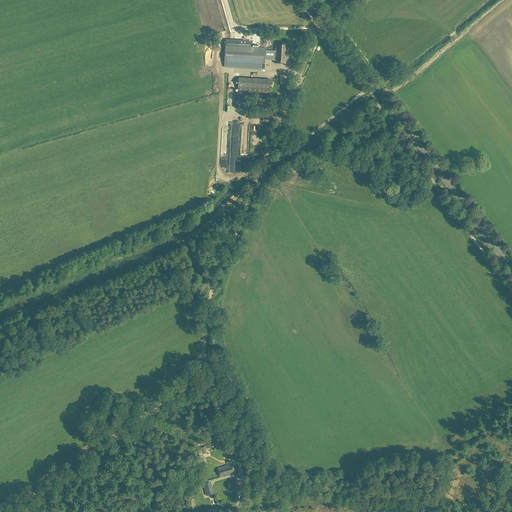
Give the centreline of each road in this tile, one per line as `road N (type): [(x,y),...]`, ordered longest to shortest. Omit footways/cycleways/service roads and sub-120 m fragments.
road 1 (unclassified): [(245,485),(206,366),(207,309),(325,20)]
road 2 (tertiary): [(511,269),(325,20)]
road 3 (track): [(240,218),(0,320)]
road 4 (track): [(5,511),(206,366)]
road 5 (track): [(505,0),(383,97)]
road 6 (track): [(368,511),(333,494),(251,497),(245,485)]
